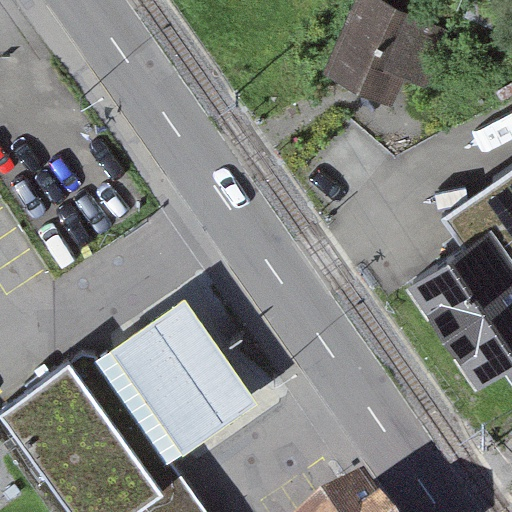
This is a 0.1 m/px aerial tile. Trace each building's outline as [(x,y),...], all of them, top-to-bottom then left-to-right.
[(442,32),(380,0),(355,0),(317,73),(399,115),(419,77),(442,32)] [(407,274),(478,376),(511,352),(511,249),(490,217),(407,274)] [(185,287),(97,349),(169,452),(259,391),(185,287)] [(79,344),(0,401),(0,405),(77,511),(212,511),(203,499),(169,452),(97,349),(79,344)] [(386,511),(365,481),(320,511),(386,511)]
